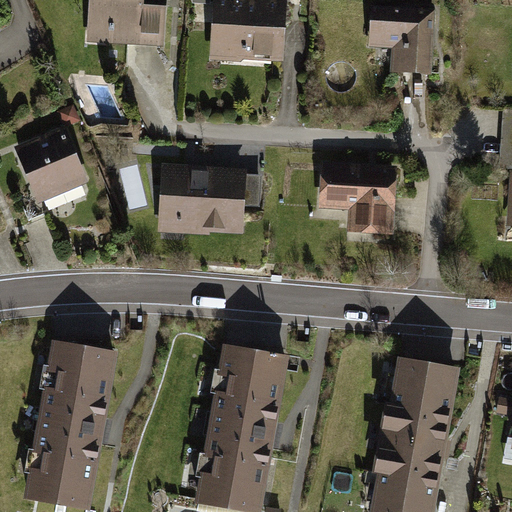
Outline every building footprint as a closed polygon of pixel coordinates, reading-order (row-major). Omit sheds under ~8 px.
[(211,0),(191,0),(192,8),(211,8),(211,0)] [(289,5),(216,1),(213,69),(286,72),(289,5)] [(145,11),(90,5),(86,47),(165,55),(169,18),(144,15),(145,11)] [(438,13),(373,10),(371,50),(393,52),(391,87),(433,90),(438,13)] [(511,109),(506,109),(503,166),(511,166),(511,109)] [(60,117),(66,131),(83,124),(76,110),(60,117)] [(18,152),(42,208),(90,187),(66,131),(18,152)] [(164,167),(158,239),(245,246),(247,211),(261,212),(264,176),(164,167)] [(325,169),(322,216),(351,217),(349,241),(397,244),(401,173),(325,169)] [(90,511),(118,358),(55,347),(27,503),(77,511),(90,511)] [(264,511),(291,363),(225,352),(197,510),(211,511),(264,511)] [(436,511),(459,375),(398,365),(373,511),(436,511)] [(511,410),(511,389),(502,388),(497,415),(511,417),(511,410)]
